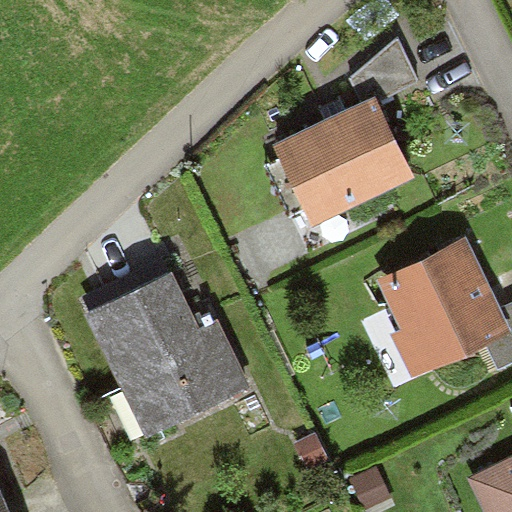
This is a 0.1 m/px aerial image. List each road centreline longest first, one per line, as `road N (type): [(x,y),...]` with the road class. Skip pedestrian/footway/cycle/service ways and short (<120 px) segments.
road 1 (residential): [(329,0),(195,112),(0,305)]
road 2 (residential): [(98,511),(0,310)]
